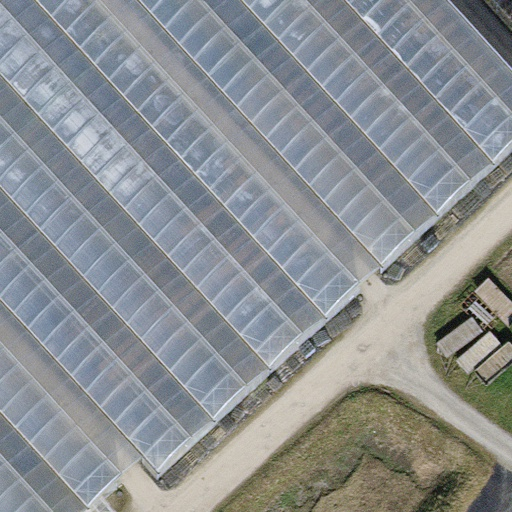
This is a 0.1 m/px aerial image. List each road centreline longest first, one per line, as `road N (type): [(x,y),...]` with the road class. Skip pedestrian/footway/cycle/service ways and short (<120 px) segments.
road 1 (track): [(180,511),(511,201)]
road 2 (track): [(363,341),(511,444)]
